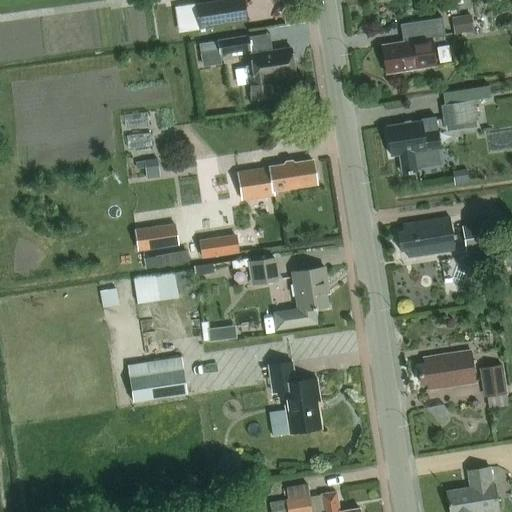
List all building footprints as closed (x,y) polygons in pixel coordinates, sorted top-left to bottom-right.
[(243,0),(211,0),(195,3),(198,25),(246,17),(243,0)] [(465,16),(452,18),(455,34),(467,32),(465,16)] [(402,40),(378,44),(382,71),(431,64),(427,36),(441,34),(438,19),(411,23),(413,39),(406,40),(402,40)] [(220,62),(218,54),(249,49),(247,34),(204,41),(205,50),(200,51),(202,65),(220,62)] [(269,93),(267,77),(292,73),(288,46),(248,52),(250,63),(244,64),(248,96),(269,93)] [(445,105),(442,106),(445,126),(446,126),(478,121),(479,121),(476,101),(445,105)] [(431,116),(416,119),(418,131),(432,128),(431,116)] [(383,124),(387,154),(396,152),(399,171),(404,170),(404,171),(408,171),(408,170),(414,169),(411,150),(435,146),(432,128),(418,131),(416,119),(383,124)] [(158,158),(145,160),(146,167),(159,165),(158,158)] [(283,164),(237,172),(242,203),(275,197),(275,193),(319,186),(318,181),(319,178),(318,173),(316,171),(314,159),(297,162),(293,159),(286,160),(283,164)] [(141,161),(136,161),(137,168),(142,168),(146,167),(145,160),(141,161)] [(403,231),(396,232),(399,251),(406,250),(407,257),(456,250),(451,216),(402,224),(403,231)] [(464,242),(466,250),(490,246),(489,239),(496,238),(495,226),(487,228),(486,221),(462,224),(462,226),(458,227),(460,243),(464,242)] [(175,224),(136,230),(139,250),(179,244),(175,224)] [(237,235),(200,241),(203,257),(239,252),(237,235)] [(273,254),(248,258),(251,281),(277,277),(273,254)] [(213,273),(213,269),(212,264),(195,266),(195,270),(196,276),(213,273)] [(321,277),(325,277),(323,265),(290,270),(296,308),(312,306),(325,304),(321,277)] [(195,270),(175,273),(178,294),(199,291),(196,276),(195,270)] [(105,288),(108,303),(124,300),(121,285),(105,288)] [(312,306),(296,308),(274,312),(277,327),(314,321),(312,306)] [(222,327),(208,329),(210,342),(224,340),(222,327)] [(425,365),(419,366),(421,384),(428,383),(429,388),(476,381),(471,350),(424,357),(425,365)] [(149,362),(128,365),(133,400),(186,392),(183,368),(151,373),(149,362)] [(292,382),(289,363),(266,367),(271,393),(281,392),(288,434),(319,428),(315,401),(317,401),(314,379),(292,382)] [(503,363),(480,367),(484,396),(507,392),(503,363)] [(231,454),(222,456),(217,464),(219,473),(227,478),(236,476),(238,474),(241,468),(239,459),(231,454)] [(471,487),(447,491),(450,511),(488,511),(498,510),(495,487),(492,484),(490,469),(468,472),(471,487)] [(335,491),(320,494),(322,511),(359,511),(358,508),(338,511),(335,491)] [(312,511),(310,497),(286,501),(287,511),(312,511)] [(270,502),(271,511),(287,511),(286,501),(286,499),(270,502)]
